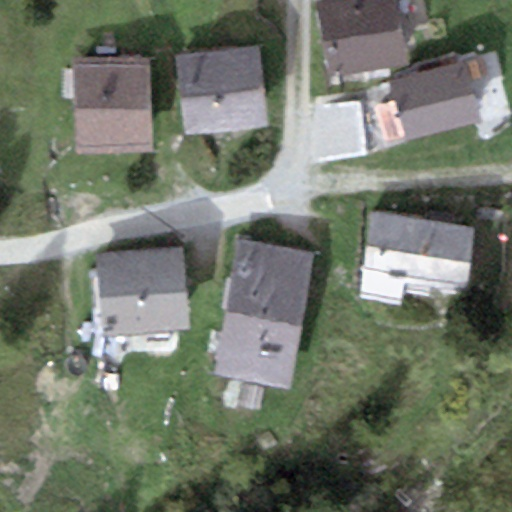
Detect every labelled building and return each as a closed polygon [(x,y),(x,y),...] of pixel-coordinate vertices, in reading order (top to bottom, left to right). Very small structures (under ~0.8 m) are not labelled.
[(346,0),(320,5),(333,78),(403,65),(391,0),(346,0)] [(254,53),(181,61),(189,131),(262,122),(254,53)] [(462,64),(393,83),(407,138),(477,119),(462,64)] [(78,70),(80,141),(147,139),(145,68),(78,70)] [(371,216),(358,296),(462,312),(474,231),(371,216)] [(313,254),(239,242),(218,374),(292,386),(313,254)] [(102,262),(107,331),(184,325),(179,257),(102,262)] [(88,511),(125,467),(74,425),(21,489),(48,511),(88,511)]
